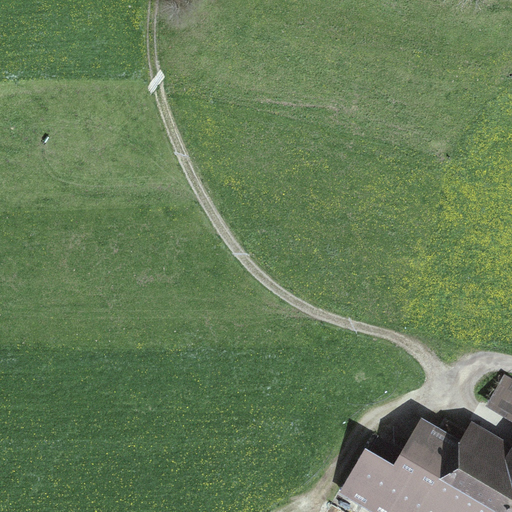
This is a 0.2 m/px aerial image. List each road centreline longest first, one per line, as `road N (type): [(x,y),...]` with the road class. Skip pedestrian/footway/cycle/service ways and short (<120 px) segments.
road 1 (track): [(447,381),(408,341),(298,301),(241,252),(165,108),(155,0)]
road 2 (track): [(511,363),(472,366),(373,418),(313,511)]
